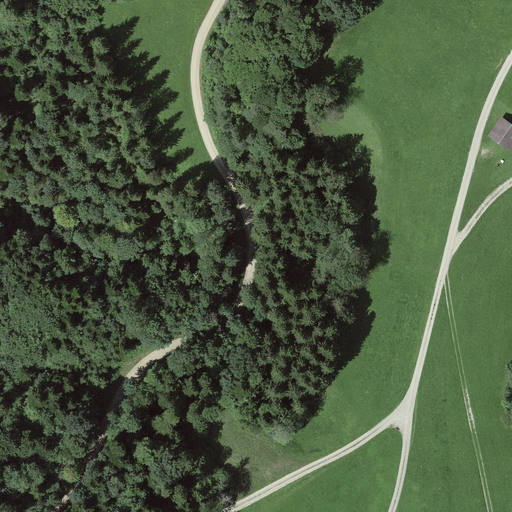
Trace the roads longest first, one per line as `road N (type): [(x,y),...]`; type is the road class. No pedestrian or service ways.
road 1 (track): [(49,511),(72,490),(143,369),(181,339),(226,322),(247,286),(253,243),(236,188),(203,152),(193,105),(191,72),(219,0)]
road 2 (track): [(511,51),(486,113),(410,398)]
road 3 (track): [(444,267),(490,511)]
road 4 (track): [(410,398),(361,442),(224,511)]
